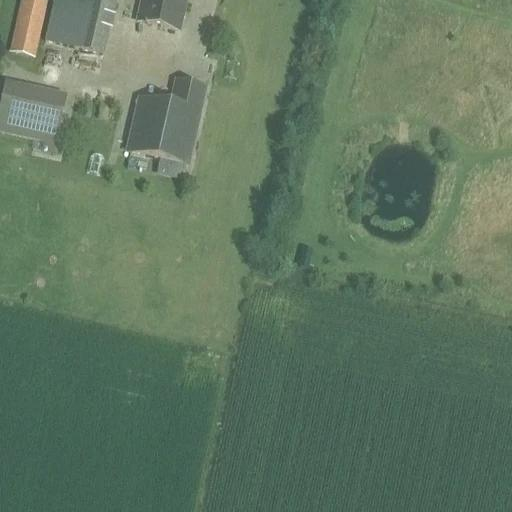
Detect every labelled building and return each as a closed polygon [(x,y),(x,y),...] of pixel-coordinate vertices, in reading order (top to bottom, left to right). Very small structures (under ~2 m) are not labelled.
[(35,59),(47,0),(21,0),(10,54),(35,59)] [(55,0),(45,42),(104,56),(117,0),(89,0),(88,4),(71,0),(55,0)] [(142,0),(137,23),(179,33),(186,4),(183,4),(184,0),(142,0)] [(140,101),(127,154),(186,167),(204,89),(177,83),(171,108),(140,101)] [(7,85),(0,114),(0,131),(51,143),(61,97),(7,85)]
